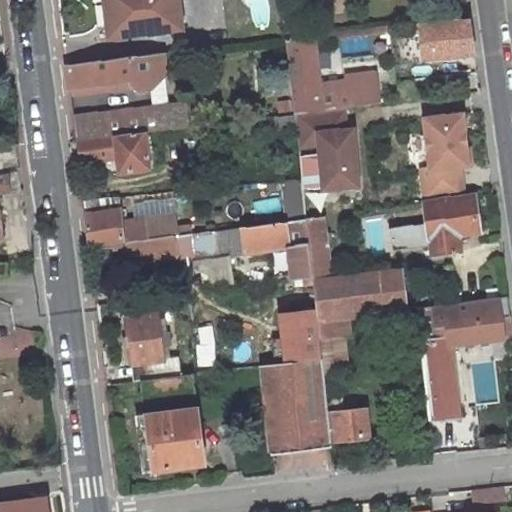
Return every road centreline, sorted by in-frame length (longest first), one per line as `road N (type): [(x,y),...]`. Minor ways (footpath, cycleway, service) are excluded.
road 1 (residential): [(31,0),(97,511)]
road 2 (residential): [(155,511),(511,468)]
road 3 (residential): [(511,144),(491,0)]
